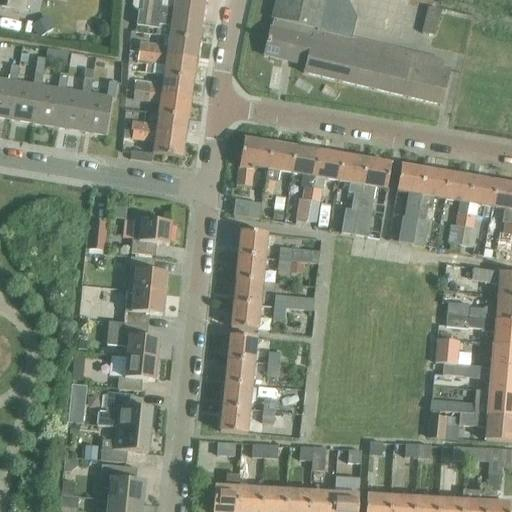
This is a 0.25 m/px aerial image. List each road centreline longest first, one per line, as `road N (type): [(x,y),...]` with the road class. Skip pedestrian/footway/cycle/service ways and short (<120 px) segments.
road 1 (residential): [(209,192),(174,511)]
road 2 (residential): [(511,154),(218,107)]
road 3 (residential): [(209,192),(0,158)]
